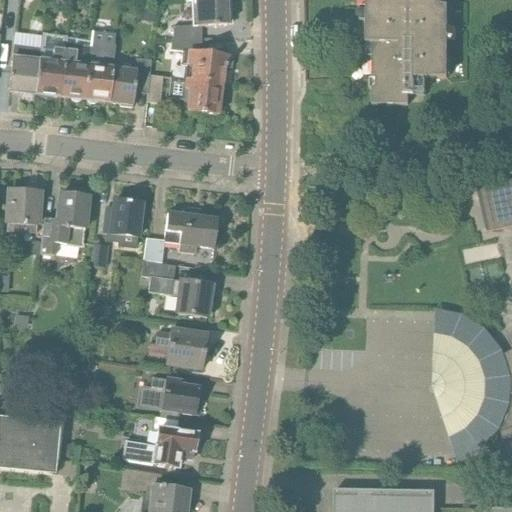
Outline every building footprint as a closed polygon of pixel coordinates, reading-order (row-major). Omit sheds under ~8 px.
[(447,81),(447,8),(441,8),(441,0),(365,0),(365,46),(371,46),(372,108),(408,109),(408,99),(413,99),(413,82),(447,81)] [(172,42),(199,43),(199,30),(229,28),(228,2),(191,4),(192,28),(172,29),(172,42)] [(108,105),(112,70),(114,48),(105,47),(105,42),(102,39),(92,38),(91,43),(84,102),(108,105)] [(184,81),(222,86),(223,71),(230,71),(231,59),(200,55),(199,43),(172,42),(171,41),(169,53),(187,55),(184,81)] [(60,99),(66,46),(66,45),(41,42),(40,51),(35,97),(60,99)] [(60,99),(84,102),(91,43),(76,42),(76,48),(66,46),(60,99)] [(8,93),(35,97),(40,51),(13,48),(8,93)] [(134,88),(147,90),(149,77),(151,64),(137,62),(136,73),(112,70),(108,105),(119,106),(119,109),(132,110),(134,88)] [(149,77),(147,90),(147,97),(146,105),(159,107),(161,90),(162,79),(149,77)] [(168,102),(181,104),(189,105),(188,115),(218,119),(222,86),(184,81),(170,80),(168,102)] [(36,237),(36,229),(39,196),(9,193),(6,235),(36,237)] [(84,233),(83,233),(87,201),(59,198),(56,223),(43,222),(39,257),(54,259),(55,247),(82,250),(84,233)] [(107,238),(137,241),(141,207),(113,203),(112,211),(106,210),(103,236),(107,237),(107,238)] [(178,255),(195,257),(196,249),(213,251),(216,223),(199,221),(200,214),(183,212),(182,219),(166,217),(163,243),(163,245),(179,247),(178,255)] [(163,245),(163,243),(145,241),(142,264),(161,267),(163,245)] [(103,270),(106,249),(92,247),(89,268),(103,270)] [(175,300),(173,316),(207,321),(211,289),(172,283),(170,299),(175,300)] [(318,324),(335,325),(335,304),(319,303),(318,324)] [(432,310),(433,385),(458,464),(480,451),(497,432),(506,405),(507,380),(501,353),(485,332),(460,317),(432,310)] [(83,330),(98,333),(101,316),(85,314),(83,330)] [(167,350),(165,366),(202,372),(207,339),(170,333),(169,336),(156,334),(154,348),(167,350)] [(511,338),(509,341),(507,338),(506,339),(511,348),(511,351),(503,357),(508,369),(510,381),(511,380),(511,338)] [(161,411),(160,413),(199,419),(203,392),(180,388),(181,385),(165,382),(165,383),(152,381),(150,394),(156,395),(153,410),(161,411)] [(0,472),(54,478),(56,453),(61,406),(18,399),(17,407),(0,405),(0,472)] [(128,464),(150,467),(176,472),(178,462),(189,464),(190,456),(192,456),(195,437),(176,434),(178,423),(144,418),(142,435),(146,435),(144,447),(131,445),(128,464)] [(187,511),(190,494),(160,490),(162,477),(124,472),(121,493),(150,497),(148,511),(187,511)] [(511,511),(478,511),(477,511),(433,511),(434,494),(335,492),(334,511),(511,511)]
